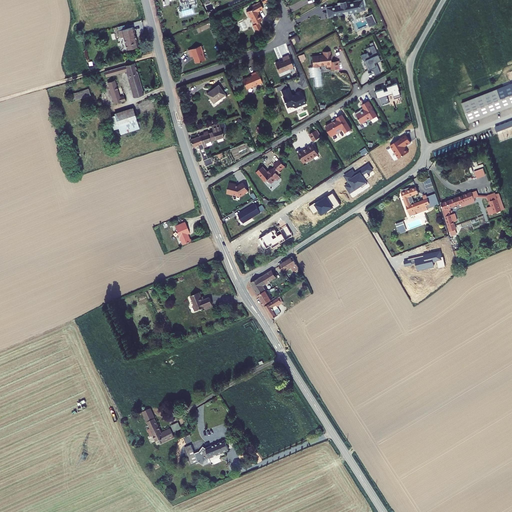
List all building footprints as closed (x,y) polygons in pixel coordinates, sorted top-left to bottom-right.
[(333,4),(321,6),(324,17),(338,14),(338,12),(343,10),(344,14),(362,11),(361,5),(362,5),(360,0),(350,0),(342,2),(342,0),(335,1),(336,2),(333,2),(333,4)] [(260,10),(256,4),(248,8),(249,10),(242,14),(245,19),(246,18),(251,26),(248,28),(251,33),(257,30),(254,25),(258,23),(254,13),(260,10)] [(370,26),(377,23),(373,14),(365,17),(370,26)] [(128,29),(113,33),(115,39),(118,38),(122,51),(133,48),(128,29)] [(196,47),(184,51),(187,59),(189,58),(191,64),(201,61),(198,53),(196,47)] [(365,59),(369,67),(367,68),(368,70),(372,67),(376,66),(374,61),(376,61),(380,59),(375,47),(371,49),(372,53),(369,55),(367,51),(361,54),(363,60),(365,59)] [(322,53),(311,54),(312,65),(318,64),(318,63),(325,62),(325,65),(330,65),(331,67),(338,67),(337,59),(330,59),(330,57),(329,53),(328,48),(323,49),(323,53),(322,53)] [(292,65),(287,54),(281,57),(282,59),(274,62),(278,72),(292,65)] [(376,66),(372,67),(375,74),(381,72),(376,61),(374,61),(376,66)] [(134,63),(105,71),(106,76),(127,70),(134,97),(144,94),(134,63)] [(322,82),(320,67),(318,67),(318,64),(312,65),(307,66),(308,75),(311,75),(313,85),(322,84),(322,82)] [(242,79),(246,88),(254,84),(254,85),(262,82),(257,70),(250,73),(251,74),(242,79)] [(387,82),(385,83),(387,89),(383,90),(382,87),(374,90),(376,96),(379,96),(381,103),(388,101),(386,93),(391,92),(393,98),(400,95),(397,88),(398,87),(396,82),(391,84),(389,79),(386,80),(387,82)] [(108,82),(115,103),(125,100),(121,88),(118,89),(115,80),(108,82)] [(275,86),(277,90),(281,89),(287,86),(285,81),(275,86)] [(217,86),(204,93),(210,104),(223,96),(217,86)] [(287,86),(281,89),(284,95),(282,96),(287,106),(292,104),(295,105),(306,100),(301,90),(301,91),(300,88),(295,90),(296,93),(295,93),(290,92),(288,86),(287,86)] [(511,90),(461,110),(467,125),(511,107),(511,90)] [(86,91),(68,97),(70,103),(88,97),(86,91)] [(361,109),(355,112),(355,113),(356,116),(357,115),(361,122),(366,119),(367,119),(372,117),(374,117),(377,115),(372,106),(369,100),(368,100),(362,103),(364,106),(365,108),(361,110),(361,109)] [(148,102),(131,108),(134,116),(151,109),(148,102)] [(131,112),(107,120),(111,132),(116,130),(118,136),(137,130),(131,112)] [(324,126),(330,136),(341,129),(344,132),(350,129),(341,114),(333,118),(334,120),(324,126)] [(218,125),(210,128),(212,135),(206,137),(205,134),(202,135),(203,138),(198,139),(201,147),(223,139),(218,125)] [(311,133),(305,137),(311,145),(317,142),(311,133)] [(201,147),(198,139),(189,142),(192,150),(198,148),(199,151),(198,151),(198,152),(202,150),(201,147)] [(310,160),(315,157),(309,147),(294,156),(301,166),(305,163),(305,164),(311,161),(310,160)] [(202,150),(198,152),(202,162),(201,162),(203,167),(210,164),(208,159),(206,160),(202,150)] [(264,174),(260,170),(254,175),(261,185),(264,182),(268,187),(273,182),(275,184),(277,182),(277,180),(275,178),(278,176),(276,175),(282,170),(276,163),(271,168),(272,170),(269,172),(268,171),(264,174)] [(484,167),(475,170),(478,178),(487,175),(484,167)] [(432,178),(425,180),(426,187),(434,186),(432,178)] [(237,185),(228,183),(226,192),(238,196),(247,191),(242,183),(237,185)] [(414,187),(401,193),(411,217),(428,210),(426,205),(430,204),(426,194),(422,195),(424,200),(411,205),(408,197),(417,194),(414,187)] [(475,201),(472,192),(441,204),(450,231),(456,229),(451,215),(450,215),(448,208),(461,203),(462,206),(475,201)] [(436,193),(427,196),(430,204),(426,205),(427,208),(439,204),(439,201),(436,193)] [(496,194),(487,197),(489,202),(494,213),(502,210),(496,194)] [(259,213),(253,205),(236,215),(241,224),(259,213)] [(183,224),(173,228),(180,247),(188,243),(185,236),(187,235),(183,224)] [(252,230),(245,234),(247,239),(254,235),(252,230)] [(290,259),(277,268),(281,274),(289,268),(292,273),(297,270),(290,259)] [(274,280),(269,272),(259,279),(259,278),(248,285),(256,298),(264,293),(261,288),(274,280)] [(264,293),(256,298),(261,307),(269,302),(264,293)] [(197,294),(188,298),(192,307),(191,307),(193,313),(210,306),(207,299),(200,302),(197,294)] [(277,299),(262,309),(270,321),(275,318),(274,317),(278,314),(275,309),(281,305),(279,302),(277,299)] [(148,410),(140,414),(149,433),(146,434),(148,438),(151,437),(154,443),(157,442),(158,446),(172,439),(168,431),(160,435),(159,432),(158,433),(148,410)] [(174,431),(182,429),(179,422),(172,424),(174,431)] [(189,447),(182,450),(189,467),(226,452),(223,443),(192,455),(189,447)]
